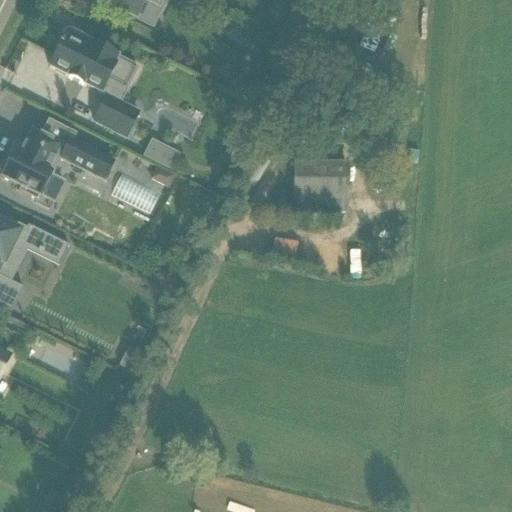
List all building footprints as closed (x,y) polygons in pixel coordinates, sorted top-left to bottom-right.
[(102,7),(119,15),(120,12),(135,19),(144,2),(159,10),(164,0),(97,0),(104,3),(102,7)] [(100,96),(109,78),(127,87),(136,69),(90,46),(91,42),(69,31),(67,31),(66,31),(64,32),(63,33),(62,34),(61,35),(61,36),(61,38),(62,39),(62,40),(63,41),(61,45),(60,44),(58,48),(59,48),(48,70),(67,79),(67,80),(71,82),(71,81),(78,85),(82,88),(82,87),(100,96)] [(300,76),(288,99),(312,112),(324,88),(300,76)] [(125,140),(138,115),(105,99),(93,123),(125,140)] [(247,151),(248,149),(253,139),(237,131),(232,141),(231,143),(247,151)] [(113,164),(68,142),(65,149),(31,132),(17,159),(11,156),(9,161),(5,160),(0,170),(0,173),(2,174),(0,179),(19,189),(17,193),(35,202),(37,198),(39,199),(51,176),(46,174),(54,158),(104,183),(113,164)] [(170,171),(178,157),(151,144),(144,158),(170,171)] [(292,215),(347,216),(348,165),(292,164),(292,215)] [(0,307),(10,313),(22,290),(0,279),(0,266),(0,265),(2,266),(14,243),(55,264),(64,247),(67,249),(68,248),(67,248),(27,227),(25,230),(13,224),(10,230),(0,224),(0,307)] [(101,237),(91,240),(95,250),(98,249),(99,252),(106,250),(101,237)] [(141,357),(127,350),(118,368),(132,375),(141,357)]
